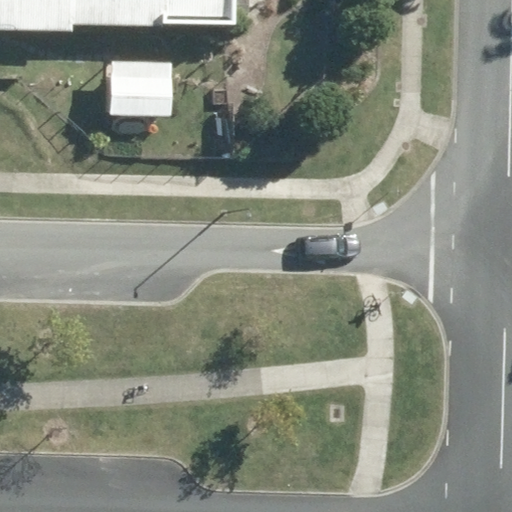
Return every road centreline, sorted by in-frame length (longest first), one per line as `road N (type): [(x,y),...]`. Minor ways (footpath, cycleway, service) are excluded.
road 1 (tertiary): [(0,233),(511,254)]
road 2 (tertiary): [(500,511),(511,255)]
road 3 (tertiary): [(143,511),(0,507)]
